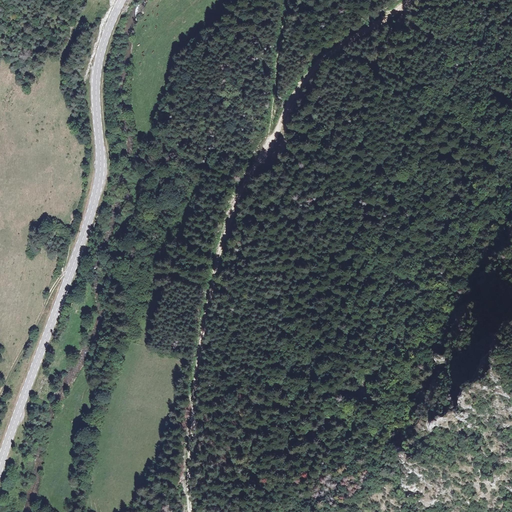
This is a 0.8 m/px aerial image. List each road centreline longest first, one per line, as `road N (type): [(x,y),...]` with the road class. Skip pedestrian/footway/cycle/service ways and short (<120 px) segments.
road 1 (track): [(190,511),(195,376),(238,192),(315,66),(411,0)]
road 2 (secondary): [(122,0),(96,70),(97,190),(0,463)]
road 3 (track): [(268,146),(290,0)]
